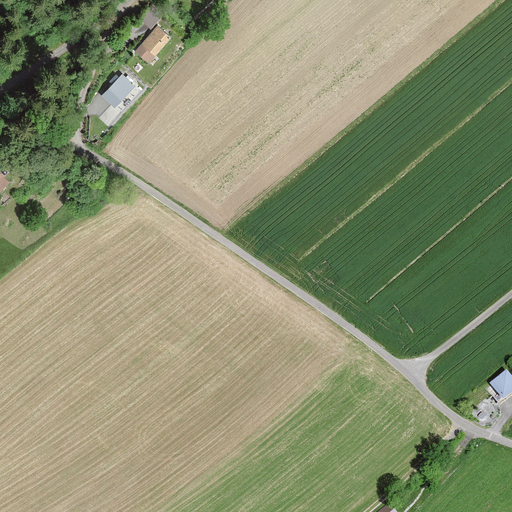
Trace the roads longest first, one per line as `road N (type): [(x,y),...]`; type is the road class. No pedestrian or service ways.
road 1 (unclassified): [(78,143),(408,374)]
road 2 (unclassified): [(110,18),(75,126),(78,143)]
road 3 (residential): [(110,18),(0,88)]
road 4 (track): [(366,511),(461,422)]
road 5 (unclassified): [(511,295),(408,374)]
road 6 (unclassified): [(408,374),(461,422),(511,443)]
